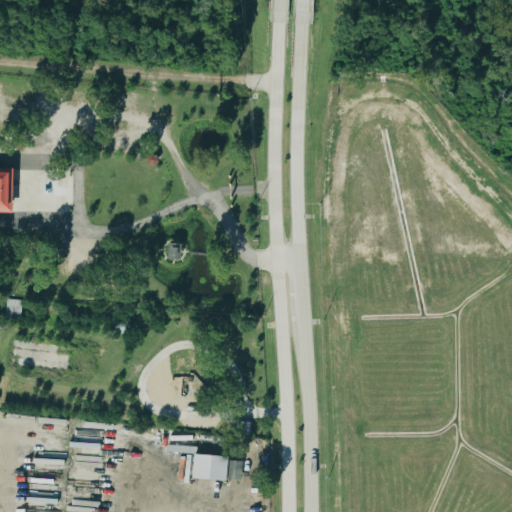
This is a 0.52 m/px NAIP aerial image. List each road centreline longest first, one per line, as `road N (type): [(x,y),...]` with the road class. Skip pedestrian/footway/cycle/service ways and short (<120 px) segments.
road 1 (secondary): [(307,511),(300,23)]
road 2 (secondary): [(276,259),(283,511)]
road 3 (secondary): [(277,23),(276,259)]
